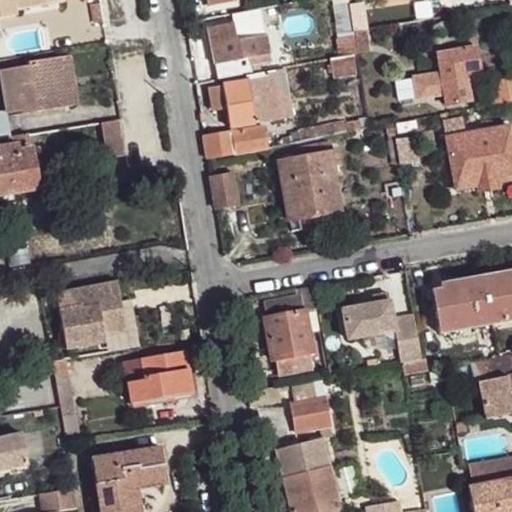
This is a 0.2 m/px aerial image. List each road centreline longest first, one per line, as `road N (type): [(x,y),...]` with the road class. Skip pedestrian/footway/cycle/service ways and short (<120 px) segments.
road 1 (residential): [(511,232),(215,287)]
road 2 (residential): [(164,0),(215,287)]
road 3 (residential): [(215,287),(255,511)]
